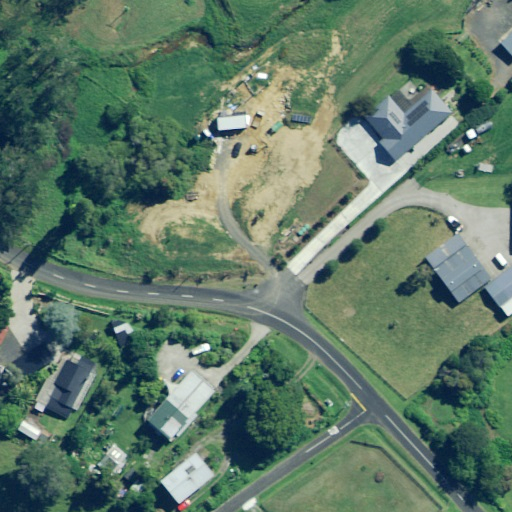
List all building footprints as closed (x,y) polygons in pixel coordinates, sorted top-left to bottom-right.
[(511,35),(502,44),(511,55),(511,35)] [(452,114),(432,92),(424,99),(409,82),(366,119),(384,140),(380,144),(396,162),(452,114)] [(458,255),(452,247),(435,260),(441,267),(435,271),(460,304),(492,279),(468,247),(458,255)] [(511,315),(511,268),(486,289),(508,318),(511,315)] [(87,381),(91,372),(68,361),(45,407),(69,419),(77,404),(84,408),(96,385),(87,381)] [(217,392),(193,371),(148,422),(172,443),(217,392)] [(54,433),(27,417),(20,428),(46,444),(54,433)] [(214,477),(196,455),(162,483),(180,505),(214,477)]
